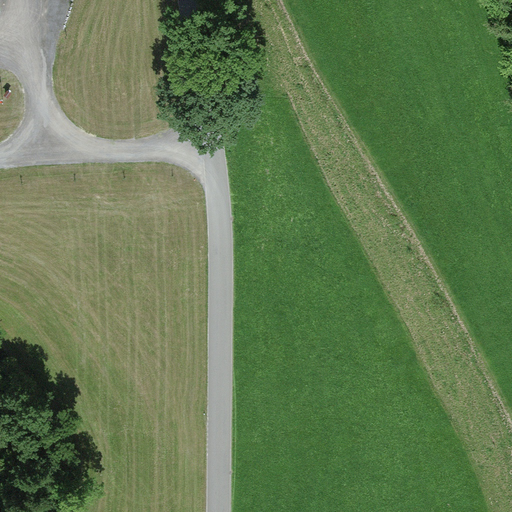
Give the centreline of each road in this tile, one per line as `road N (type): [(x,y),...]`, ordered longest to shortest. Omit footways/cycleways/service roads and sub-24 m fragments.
road 1 (unclassified): [(220,511),(217,114),(198,0)]
road 2 (track): [(133,324),(188,413),(219,446)]
